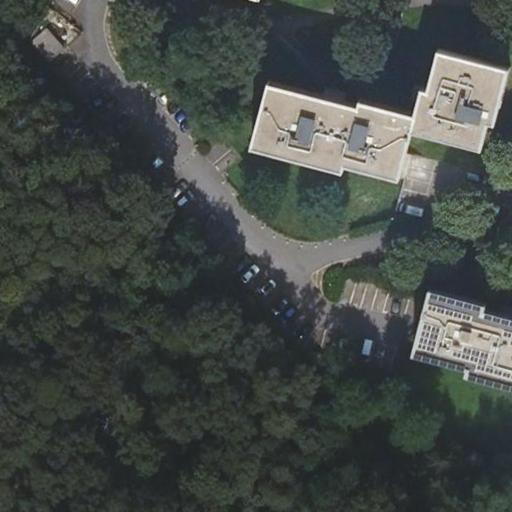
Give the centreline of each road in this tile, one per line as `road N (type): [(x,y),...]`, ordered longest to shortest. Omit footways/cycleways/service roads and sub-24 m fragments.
road 1 (residential): [(92,0),(82,16),(91,62),(126,111),(275,271)]
road 2 (residential): [(275,271),(438,235),(492,251)]
road 3 (residential): [(275,271),(328,315),(402,336)]
